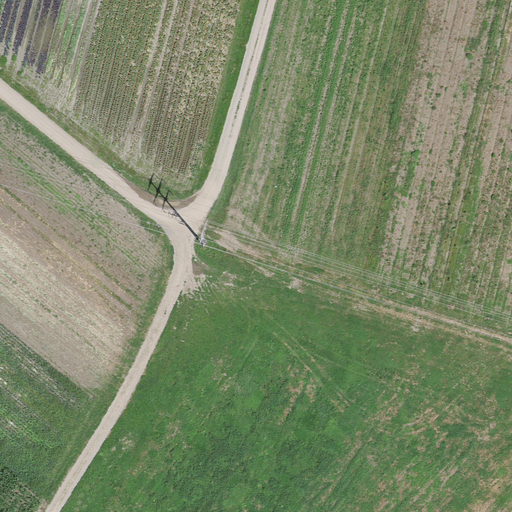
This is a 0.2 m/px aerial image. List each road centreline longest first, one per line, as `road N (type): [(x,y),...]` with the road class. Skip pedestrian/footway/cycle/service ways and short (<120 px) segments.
road 1 (track): [(0,76),(152,203),(191,211),(222,168),(265,0)]
road 2 (track): [(191,211),(186,256),(163,314),(52,511)]
